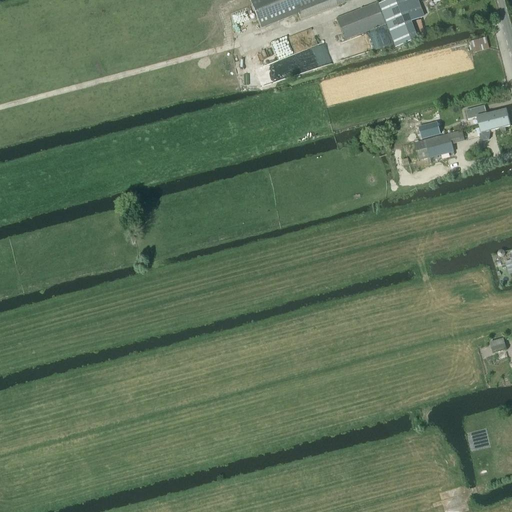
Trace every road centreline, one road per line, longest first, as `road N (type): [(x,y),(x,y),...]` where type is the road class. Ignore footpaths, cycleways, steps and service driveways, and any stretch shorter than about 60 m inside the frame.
road 1 (track): [(511,192),(0,340)]
road 2 (track): [(0,107),(266,39),(366,0)]
